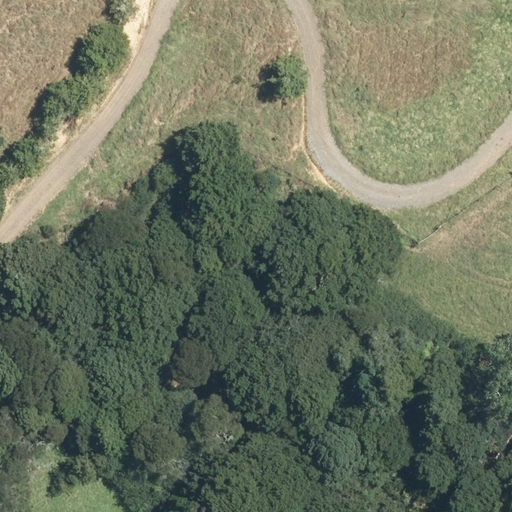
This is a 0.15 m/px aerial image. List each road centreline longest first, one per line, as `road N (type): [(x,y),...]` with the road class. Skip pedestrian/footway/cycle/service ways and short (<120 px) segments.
road 1 (track): [(297,0),(323,125),(388,186),(427,190),(511,94)]
road 2 (track): [(0,233),(182,0)]
